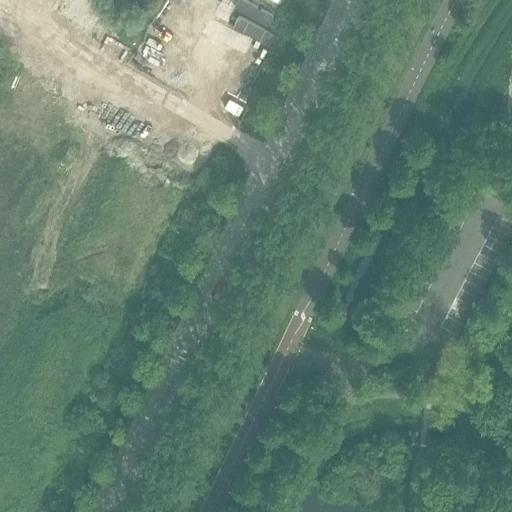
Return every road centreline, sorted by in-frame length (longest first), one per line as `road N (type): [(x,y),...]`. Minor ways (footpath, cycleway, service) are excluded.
road 1 (tertiary): [(107,511),(352,0)]
road 2 (residential): [(212,511),(289,350)]
